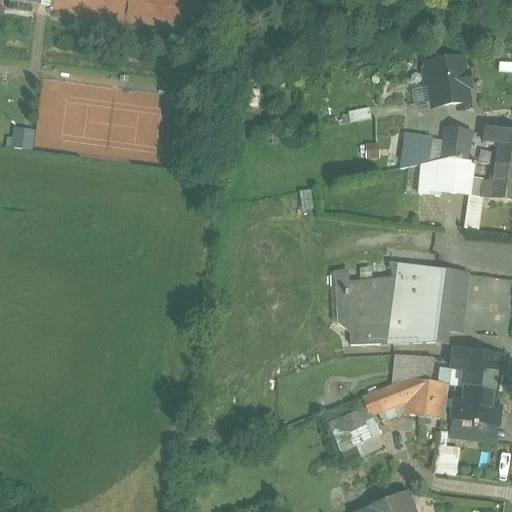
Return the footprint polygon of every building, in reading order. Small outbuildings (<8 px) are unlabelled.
[(442,51),(426,53),(428,65),(444,63),(442,51)] [(444,63),(428,65),(429,70),(425,71),(427,83),(431,87),(434,108),(471,102),(469,88),(472,88),(470,73),(467,73),(465,60),(444,63)] [(11,148),(32,149),(32,129),(11,128),(11,148)] [(511,132),(489,129),(488,142),(498,143),(495,164),(511,166),(511,132)] [(472,133),(448,130),(444,160),(446,161),(456,159),(468,161),(472,133)] [(434,139),(406,135),(405,137),(401,169),(402,170),(431,163),(434,139)] [(405,137),(395,136),(392,156),(402,158),(405,137)] [(468,161),(456,159),(446,161),(442,192),(471,195),(475,162),(468,161)] [(444,160),(431,163),(431,164),(424,165),(421,194),(441,197),(442,192),(446,161),(444,160)] [(511,166),(495,164),(493,184),(488,183),(487,192),(492,192),(491,198),(511,200),(511,166)] [(470,275),(393,264),(392,265),(396,278),(351,283),(350,270),(330,274),(331,323),(338,323),(352,333),(352,346),(439,343),(439,345),(440,345),(442,330),(464,333),(470,275)] [(488,282),(473,280),(471,296),(486,298),(488,282)] [(503,357),(459,351),(454,385),(467,387),(498,391),(503,357)] [(435,359),(398,356),(395,386),(411,380),(422,381),(432,383),(433,383),(435,359)] [(432,383),(422,381),(411,380),(395,386),(376,394),(381,410),(408,401),(407,414),(444,418),(448,384),(433,383),(432,383)] [(498,391),(467,387),(465,402),(456,401),(454,420),(477,423),(476,425),(479,425),(479,423),(494,425),(495,417),(502,418),(503,407),(496,406),(498,391)] [(376,394),(364,399),(370,417),(382,413),(381,410),(376,394)] [(404,407),(378,416),(382,426),(407,417),(404,407)] [(476,425),(452,423),(450,443),(498,447),(499,427),(495,427),(479,425),(476,425)] [(456,478),(459,450),(446,448),(448,434),(441,434),(436,476),(456,478)] [(378,438),(355,450),(361,461),(384,450),(378,438)] [(511,458),(501,457),(499,478),(510,479),(511,458)] [(414,511),(407,493),(359,511),(414,511)]
